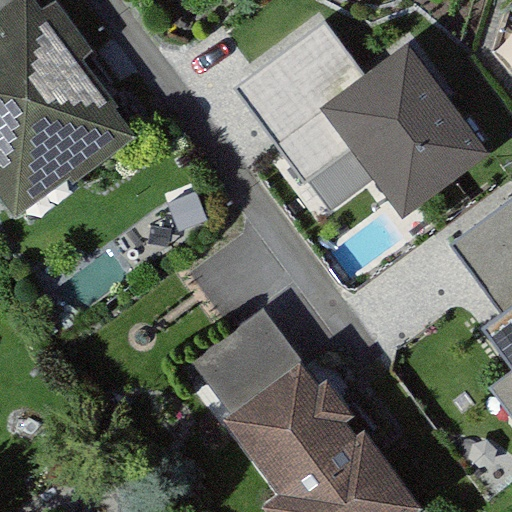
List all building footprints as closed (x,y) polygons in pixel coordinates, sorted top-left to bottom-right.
[(153,129),(57,0),(48,0),(0,35),(0,179),(30,220),(153,129)] [(235,78),(312,195),(366,159),(400,210),(492,150),(414,31),(356,69),(324,20),(235,78)] [(511,195),(451,235),(496,305),(463,325),(511,400),(511,195)] [(225,407),(300,351),(265,305),(190,361),(225,407)] [(437,511),(330,377),(246,443),(300,511),(437,511)]
